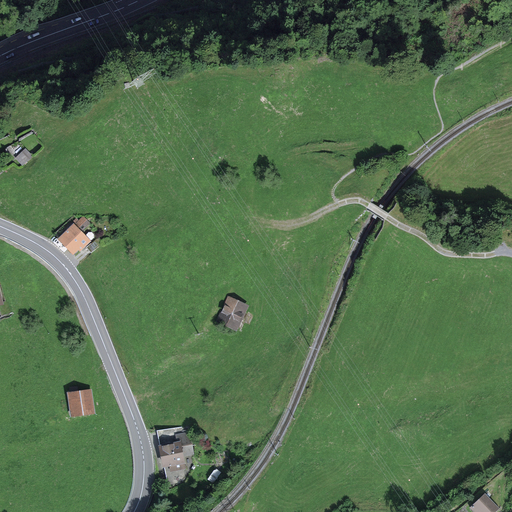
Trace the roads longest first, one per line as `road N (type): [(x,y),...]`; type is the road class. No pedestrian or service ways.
road 1 (primary): [(134,511),(144,467),(140,437),(79,287),(53,255),(0,226)]
road 2 (primary): [(0,54),(136,0)]
road 3 (track): [(511,253),(445,252),(387,217)]
